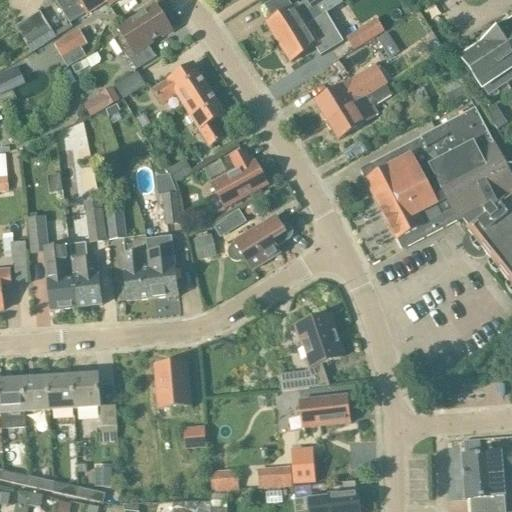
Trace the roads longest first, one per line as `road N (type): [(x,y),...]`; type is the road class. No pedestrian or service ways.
road 1 (residential): [(337,245),(217,321),(184,331),(0,344)]
road 2 (residential): [(337,245),(186,0)]
road 3 (residential): [(394,431),(370,307),(337,245)]
